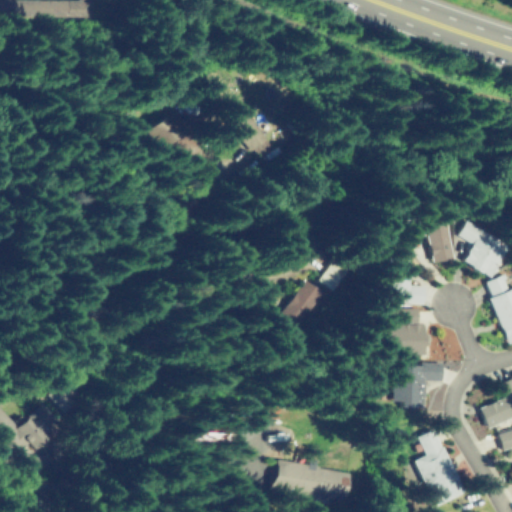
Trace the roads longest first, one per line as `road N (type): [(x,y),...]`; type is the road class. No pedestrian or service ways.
road 1 (residential): [(500,511),(450,414),(454,389),(476,363),(511,353)]
road 2 (residential): [(0,187),(173,198)]
road 3 (trunk): [(511,47),(375,0)]
